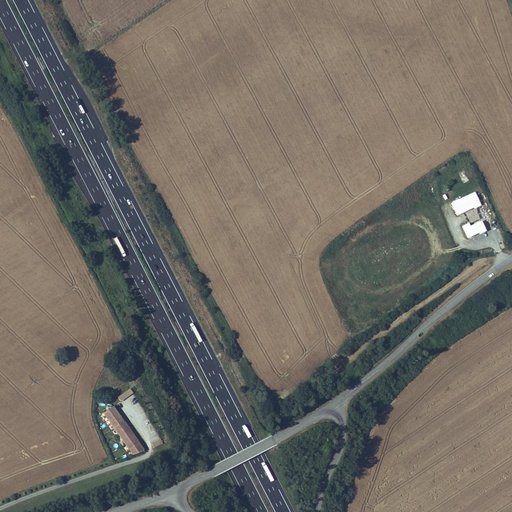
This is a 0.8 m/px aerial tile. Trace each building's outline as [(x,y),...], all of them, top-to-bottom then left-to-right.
[(465,171),(459,173),(462,183),(468,182),(465,171)] [(483,203),(478,191),(454,202),(459,214),(483,203)] [(487,229),(484,221),(472,226),(471,223),(465,225),(469,236),(487,229)] [(131,389),(118,398),(120,401),(133,392),(131,389)] [(133,432),(129,426),(128,426),(114,406),(105,413),(133,455),(145,450),(132,433),(133,432)] [(152,444),(154,448),(163,443),(161,439),(152,444)]
